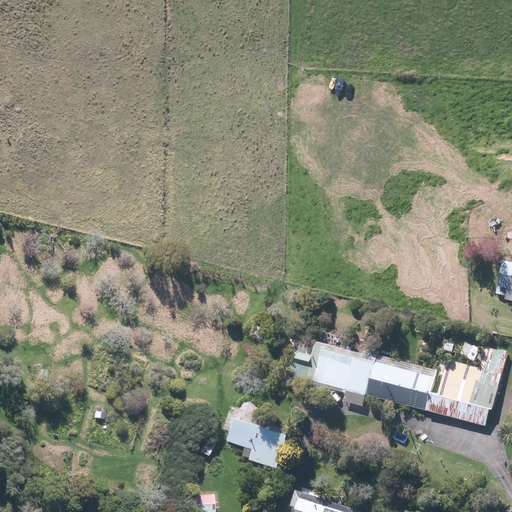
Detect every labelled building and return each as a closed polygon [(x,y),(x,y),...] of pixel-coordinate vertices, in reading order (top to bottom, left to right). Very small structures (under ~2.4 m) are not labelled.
[(511,261),(509,261),(502,287),(511,289),(511,261)] [(255,336),(266,341),(272,325),(261,321),(255,336)] [(469,334),(494,340),(495,334),(471,328),(469,334)] [(497,341),(511,344),(511,337),(498,335),(497,341)] [(372,396),(489,427),(494,411),(495,411),(511,354),(448,337),(439,371),(380,355),(380,358),(320,342),(316,357),(298,352),(291,378),(349,394),(347,402),(369,408),(372,396)] [(281,433),(282,428),(233,411),(227,429),(233,431),(230,441),(255,449),(252,460),(279,469),(290,436),(281,433)] [(233,492),(242,494),(249,472),(240,468),(233,492)] [(79,485),(91,488),(93,480),(80,478),(79,485)] [(298,511),(364,511),(365,511),(299,490),(293,506),(299,508),(298,511)] [(211,511),(210,495),(187,497),(188,511),(211,511)]
